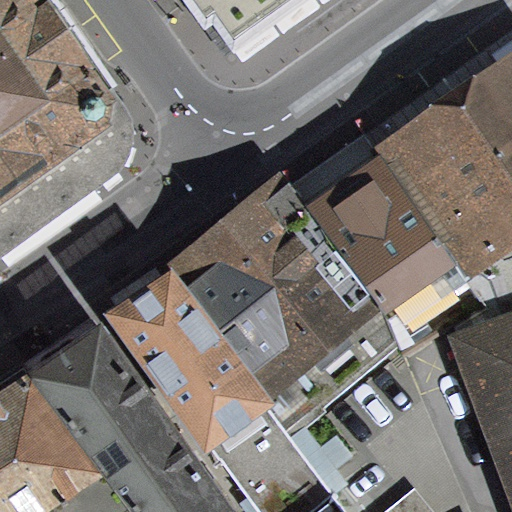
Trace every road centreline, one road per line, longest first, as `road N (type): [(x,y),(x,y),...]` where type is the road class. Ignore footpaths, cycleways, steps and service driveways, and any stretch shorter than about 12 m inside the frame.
road 1 (residential): [(225,158),(0,318)]
road 2 (residential): [(445,0),(225,158)]
road 3 (residential): [(113,0),(225,158)]
